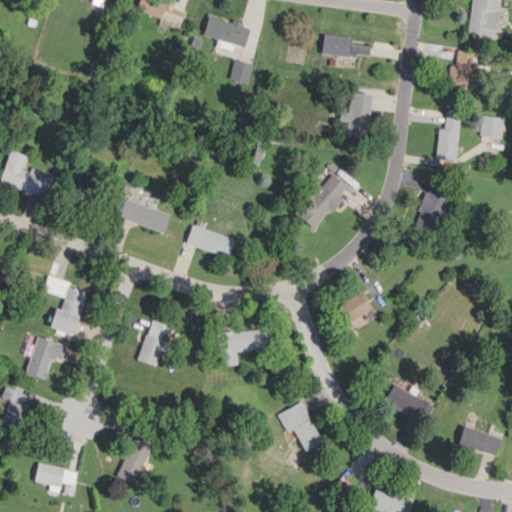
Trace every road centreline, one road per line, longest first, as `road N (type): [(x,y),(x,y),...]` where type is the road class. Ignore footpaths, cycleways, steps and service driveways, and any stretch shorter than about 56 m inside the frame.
road 1 (residential): [(291,289),(359,242),(385,198),(419,0)]
road 2 (residential): [(511,491),(456,483),(379,445),(332,396),(291,289)]
road 3 (residential): [(291,289),(217,294),(0,218)]
road 4 (residential): [(133,267),(75,423)]
